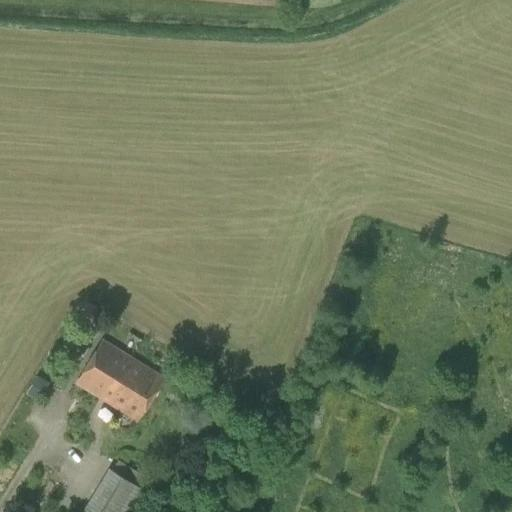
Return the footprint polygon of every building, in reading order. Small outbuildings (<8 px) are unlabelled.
[(95,307),(85,302),(78,313),(88,319),(95,307)] [(121,376),(132,359),(101,340),(75,382),(98,396),(113,372),(121,376)] [(150,370),(132,359),(121,376),(113,372),(98,396),(136,420),(162,377),(160,376),(166,368),(155,362),(150,370)] [(38,398),(47,382),(36,377),(27,392),(38,398)] [(143,511),(150,502),(134,493),(138,487),(110,470),(84,511),(143,511)] [(153,488),(171,495),(177,479),(160,472),(153,488)]
